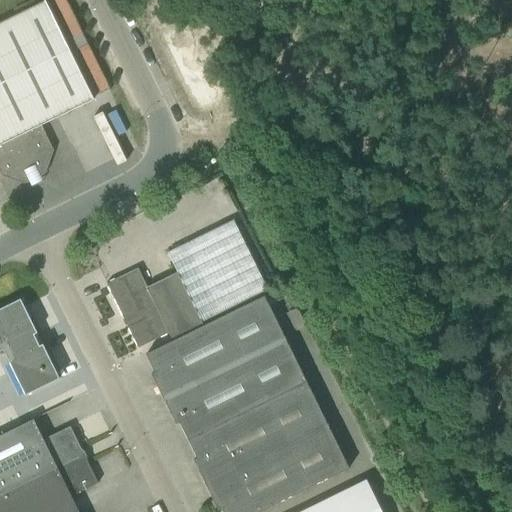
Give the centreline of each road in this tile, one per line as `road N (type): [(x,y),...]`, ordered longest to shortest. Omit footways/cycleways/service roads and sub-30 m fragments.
road 1 (unclassified): [(174,511),(37,228)]
road 2 (unclassified): [(37,228),(136,182),(153,138),(98,0)]
